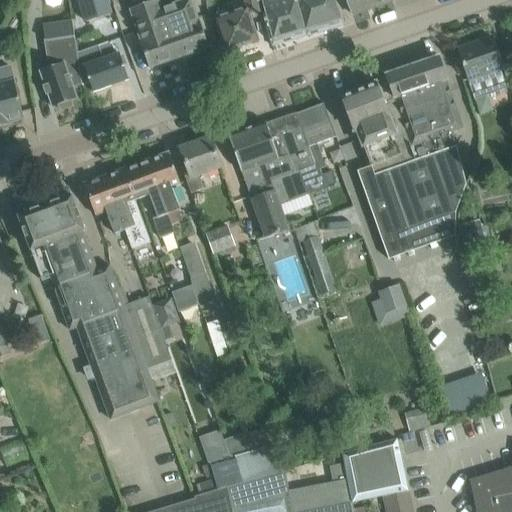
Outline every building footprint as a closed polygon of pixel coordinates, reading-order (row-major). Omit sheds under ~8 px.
[(77,0),(84,22),(116,13),(111,0),(77,0)] [(167,32),(162,9),(160,10),(156,0),(129,0),(132,9),(129,10),(140,42),(149,69),(178,58),(169,31),(167,32)] [(191,0),(184,0),(162,9),(167,32),(169,31),(178,58),(210,47),(201,20),(199,21),(191,0)] [(259,41),(257,36),(251,19),(263,15),(258,0),(242,0),(245,10),(216,20),(226,52),(259,41)] [(262,0),(274,40),(341,21),(335,0),(262,0)] [(347,0),(353,16),(395,0),(347,0)] [(82,84),(75,42),(72,21),(44,25),(46,42),(55,41),(63,65),(40,73),(52,107),(58,105),(61,111),(72,107),(71,101),(77,99),(73,88),(82,84)] [(494,39),(458,51),(468,82),(492,74),(498,92),(511,86),(511,50),(499,55),(494,39)] [(82,84),(82,86),(90,83),(93,93),(129,80),(122,61),(119,54),(115,55),(111,42),(97,47),(97,46),(78,53),(77,41),(75,42),(82,84)] [(386,76),(387,79),(410,145),(413,144),(419,160),(434,155),(456,147),(451,133),(463,129),(446,82),(447,81),(439,58),(386,76)] [(11,66),(0,69),(0,127),(3,127),(2,123),(24,118),(14,83),(13,83),(13,80),(14,79),(11,66)] [(381,81),(340,97),(354,133),(357,132),(359,138),(358,139),(357,139),(358,142),(368,167),(372,176),(360,180),(382,240),(394,236),(392,208),(397,206),(385,172),(383,168),(409,159),(381,81)] [(296,113),(315,166),(299,171),(308,195),(326,189),(326,188),(337,184),(332,172),(322,176),(319,169),(326,167),(318,145),(337,137),(324,104),(297,114),(296,113)] [(315,166),(296,113),(229,136),(264,239),(256,241),(283,315),(319,302),(298,245),(294,246),(287,230),(279,206),(308,195),(299,171),(315,166)] [(203,190),(198,175),(221,167),(211,139),(181,150),(190,177),(185,179),(191,194),(203,190)] [(419,160),(385,172),(397,206),(392,208),(394,236),(382,240),(389,263),(455,239),(455,214),(465,191),(457,147),(434,155),(419,160)] [(169,154),(148,162),(167,214),(177,210),(169,188),(180,184),(169,154)] [(171,225),(167,214),(148,162),(129,169),(140,199),(149,196),(157,218),(153,219),(160,238),(174,233),(171,225)] [(127,170),(105,178),(124,230),(132,251),(151,244),(135,201),(138,200),(127,170)] [(115,234),(124,230),(105,178),(84,186),(96,217),(107,213),(115,234)] [(124,306),(125,306),(110,266),(97,271),(83,232),(85,231),(72,197),(70,198),(67,189),(17,207),(21,216),(19,217),(42,281),(51,278),(70,331),(77,328),(91,368),(86,370),(89,379),(95,377),(111,420),(160,403),(152,383),(124,306)] [(480,221),(458,226),(465,255),(487,249),(480,221)] [(337,290),(313,222),(293,229),(299,244),(302,242),(321,296),(337,290)] [(206,234),(214,254),(235,246),(227,226),(206,234)] [(178,248),(192,286),(195,296),(211,291),(194,243),(178,248)] [(378,292),(386,314),(408,306),(400,284),(378,292)] [(202,315),(195,296),(192,286),(176,291),(186,321),(202,315)] [(155,315),(149,297),(125,306),(152,383),(164,379),(160,369),(167,367),(165,363),(172,361),(165,342),(160,329),(155,315)] [(206,325),(217,357),(225,354),(227,348),(218,321),(206,325)] [(170,325),(160,329),(165,342),(175,338),(170,325)] [(4,341),(0,342),(0,356),(9,353),(4,341)] [(446,414),(488,401),(479,371),(437,384),(446,414)] [(323,416),(317,418),(322,431),(344,423),(337,403),(321,409),(323,416)] [(405,414),(410,432),(431,426),(426,408),(405,414)] [(249,453),(276,445),(276,444),(279,444),(274,427),(243,436),(245,442),(249,453)] [(222,437),(201,443),(205,453),(208,464),(229,457),(226,447),(222,437)] [(345,464),(353,503),(384,497),(387,511),(412,511),(397,440),(342,452),(345,464)] [(354,511),(354,510),(353,503),(345,464),(329,467),(332,482),(289,490),(293,511),(354,511)] [(511,511),(511,467),(485,476),(469,481),(469,482),(470,482),(476,511),(511,511)] [(293,511),(289,490),(286,471),(284,472),(243,482),(227,486),(232,511),(293,511)] [(196,485),(199,495),(214,490),(212,481),(196,485)] [(232,511),(227,486),(214,490),(199,495),(194,496),(148,511),(232,511)]
